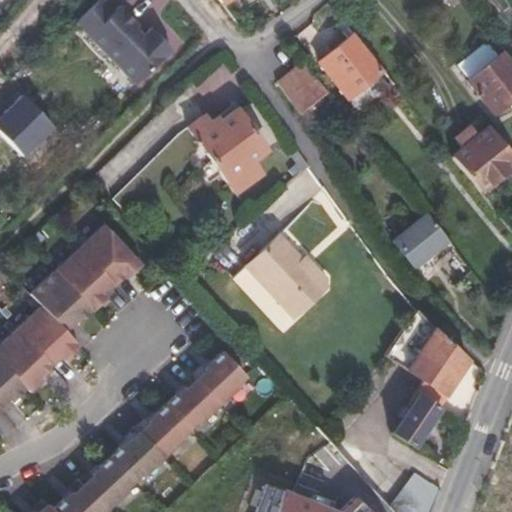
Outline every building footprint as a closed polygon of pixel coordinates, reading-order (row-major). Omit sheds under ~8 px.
[(92,0),(85,0),(64,21),(124,82),(159,48),(139,27),(131,35),(124,27),(127,24),(107,4),(102,9),(92,0)] [(208,0),(217,12),(232,1),(231,0),(208,0)] [(460,0),(440,0),(448,9),(460,0)] [(379,73),(349,37),(314,65),(344,101),(379,73)] [(458,67),(465,75),(494,51),(488,43),(458,67)] [(494,51),(465,75),(462,78),(488,110),(511,90),(511,66),(498,49),(494,51)] [(325,96),(300,66),(273,88),(296,120),(325,96)] [(379,73),(344,101),(350,107),(384,79),(379,73)] [(209,130),(205,125),(200,117),(178,133),(112,200),(128,218),(199,152),(230,195),(255,178),(244,163),(258,153),(232,115),(217,124),(209,130)] [(213,119),(205,125),(209,130),(217,124),(213,119)] [(511,160),(511,155),(485,124),(474,134),(465,123),(451,134),(459,146),(447,154),(477,190),(481,187),(483,189),(492,181),(490,179),(511,160)] [(302,171),(287,148),(279,155),(295,177),(302,171)] [(416,270),(448,243),(426,217),(393,244),(416,270)] [(105,228),(80,252),(115,289),(125,280),(128,283),(143,268),(105,228)] [(272,335),(319,293),(316,289),(318,284),(308,274),(303,275),(272,240),(226,282),(272,335)] [(115,289),(80,252),(56,274),(94,314),(108,301),(107,298),(115,289)] [(94,314),(56,274),(31,297),(42,310),(67,335),(77,326),(79,328),(94,314)] [(42,310),(18,333),(53,370),(63,361),(66,364),(80,349),(67,335),(42,310)] [(469,359),(413,312),(382,358),(422,387),(394,429),(415,443),(440,407),(438,406),(469,359)] [(53,370),(18,333),(0,349),(0,362),(28,392),(32,395),(47,382),(43,379),(53,370)] [(196,383),(218,407),(239,387),(236,384),(244,376),(222,353),(207,368),(203,372),(204,373),(196,383)] [(0,362),(0,410),(1,412),(10,404),(13,406),(28,392),(0,362)] [(166,406),(187,429),(195,422),(198,426),(218,407),(196,383),(187,392),(184,389),(166,406)] [(180,437),(187,429),(166,406),(147,423),(149,426),(140,435),(163,459),(184,440),(180,437)] [(143,479),(163,459),(140,435),(130,444),(128,443),(110,459),(132,482),(139,475),(143,479)] [(125,489),(132,482),(110,459),(92,477),(93,479),(84,488),(106,511),(107,511),(128,493),(125,489)] [(391,502),(400,511),(432,511),(440,491),(418,469),(391,502)] [(366,511),(350,495),(335,509),(265,486),(256,511),(366,511)] [(106,511),(84,488),(74,498),(72,495),(54,511),(106,511)]
